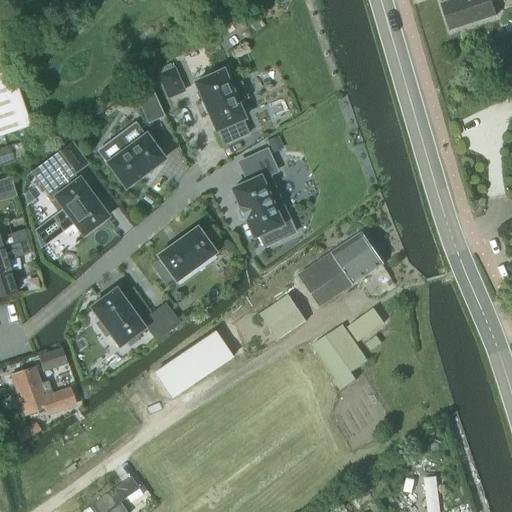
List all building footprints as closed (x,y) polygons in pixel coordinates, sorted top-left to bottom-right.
[(489,0),(446,0),(447,0),(441,2),(450,30),(495,15),(489,0)] [(0,134),(29,125),(0,37),(0,134)] [(157,76),(167,98),(182,91),(172,69),(157,76)] [(221,71),(193,84),(214,132),(215,131),(222,146),(247,134),(241,120),(242,119),(234,103),(246,98),(239,83),(228,88),(221,71)] [(137,101),(147,123),(161,116),(152,94),(137,101)] [(144,136),(105,164),(124,189),(162,160),(144,136)] [(277,136),(265,141),(270,154),(282,148),(277,136)] [(30,174),(36,181),(63,161),(74,175),(88,165),(72,145),(70,142),(29,172),(30,174)] [(0,165),(12,161),(7,146),(0,148),(0,165)] [(249,182),(230,190),(238,209),(237,209),(243,220),(251,238),(258,235),(263,246),(284,236),(292,233),(281,208),(266,174),(274,171),(265,151),(240,163),(249,182)] [(105,218),(77,180),(53,198),(62,210),(52,218),(62,231),(72,223),(81,236),(105,218)] [(156,257),(159,261),(151,266),(164,283),(171,278),(174,282),(212,254),(195,229),(156,257)] [(0,249),(25,241),(22,231),(0,237),(0,249)] [(298,277),(319,308),(381,265),(360,234),(298,277)] [(25,241),(0,249),(0,296),(13,292),(12,291),(8,276),(3,261),(29,253),(26,241),(25,241)] [(89,308),(98,321),(95,324),(104,337),(108,334),(117,347),(142,329),(114,291),(89,308)] [(258,315),(277,343),(307,322),(288,295),(258,315)] [(163,305),(152,313),(166,332),(178,324),(163,305)] [(384,324),(374,310),(348,329),(357,342),(384,324)] [(152,313),(141,321),(155,341),(166,332),(152,313)] [(312,346),(341,390),(355,381),(350,374),(366,363),(341,326),(312,346)] [(170,399),(231,358),(214,333),(153,373),(170,399)] [(379,343),(375,337),(366,344),(370,350),(379,343)] [(60,349),(38,356),(43,371),(64,364),(60,349)] [(38,384),(32,366),(9,373),(23,415),(45,408),(46,413),(72,405),(67,389),(50,395),(46,381),(38,384)] [(126,511),(120,502),(139,489),(131,478),(91,505),(96,511),(105,511),(108,510),(109,511),(126,511)]
